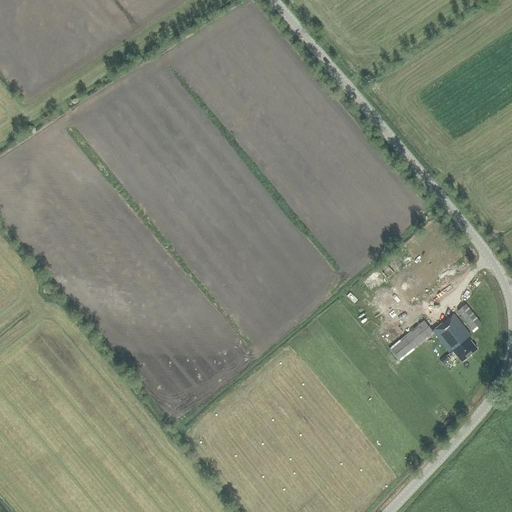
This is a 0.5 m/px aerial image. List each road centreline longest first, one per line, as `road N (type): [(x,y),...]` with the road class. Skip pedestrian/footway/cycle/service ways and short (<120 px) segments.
road 1 (tertiary): [(511,324),(503,283),(478,242),(273,0)]
road 2 (tertiary): [(388,511),(503,378),(511,338)]
